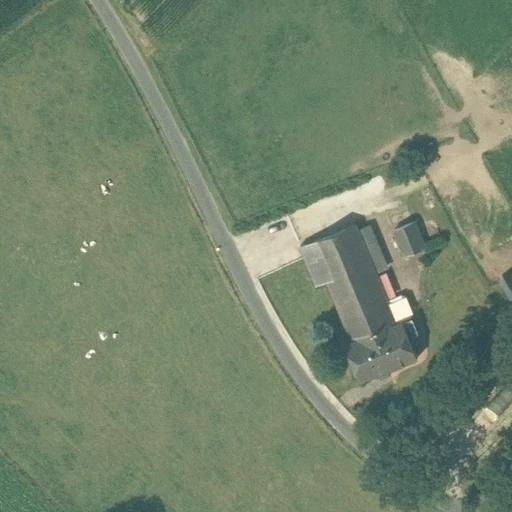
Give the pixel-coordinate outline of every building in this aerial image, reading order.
[(414,222),(393,231),(404,257),(425,249),(414,222)] [(358,230),(356,225),(299,247),(316,286),(327,281),(352,341),(344,344),(359,381),(417,358),(402,321),(396,324),(394,321),(388,304),(375,274),(358,230)] [(371,225),(358,230),(375,274),(389,268),(371,225)] [(509,300),(511,298),(511,278),(509,274),(497,280),(509,300)] [(388,304),(394,321),(412,314),(405,297),(388,304)]
